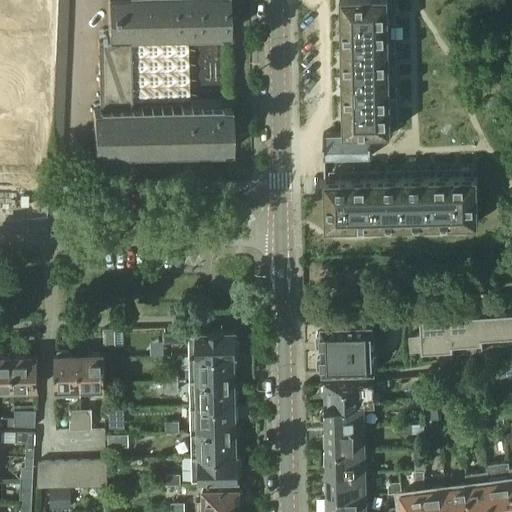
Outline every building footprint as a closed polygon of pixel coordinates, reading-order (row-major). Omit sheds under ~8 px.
[(0,0),(0,18),(20,19),(20,0),(0,0)] [(20,0),(20,19),(43,20),(43,0),(20,0)] [(94,153),(119,152),(119,164),(132,164),(132,151),(232,150),(231,104),(131,106),(130,34),(229,32),(228,0),(107,0),(108,34),(108,36),(98,37),(99,107),(93,107),(94,153)] [(340,0),(344,133),(324,133),(325,157),(373,156),(372,132),(392,131),(388,0),(340,0)] [(6,75),(6,83),(7,83),(15,83),(18,84),(18,76),(6,75)] [(18,76),(18,84),(23,84),(30,84),(30,76),(18,76)] [(7,83),(7,95),(15,95),(15,83),(7,83)] [(15,83),(15,95),(23,96),(23,84),(18,84),(15,83)] [(0,124),(0,164),(13,164),(14,125),(0,124)] [(14,125),(13,164),(36,165),(36,125),(14,125)] [(479,173),(326,177),(327,225),(480,221),(479,173)] [(498,335),(500,344),(500,345),(511,342),(511,309),(508,310),(500,311),(480,312),(482,350),(483,349),(482,335),(498,335)] [(451,314),(451,317),(453,357),(454,356),(453,342),(467,341),(469,351),(469,352),(469,353),(482,350),(480,312),(460,313),(451,314)] [(439,360),(453,357),(451,317),(451,314),(440,315),(440,314),(420,316),(421,333),(409,334),(410,350),(424,349),(424,348),(436,348),(439,359),(439,360)] [(373,368),(371,324),(323,326),(323,329),(317,332),(318,342),(322,343),(321,346),(321,350),(322,352),(318,354),(319,364),(325,366),(325,369),(373,368)] [(115,330),(105,330),(106,345),(115,345),(115,330)] [(236,354),(236,352),(239,349),(239,342),(236,340),(236,330),(188,331),(189,355),(236,354)] [(177,345),(176,331),(163,331),(164,345),(177,345)] [(79,389),(104,389),(103,353),(78,354),(79,389)] [(78,354),(54,354),(55,390),(79,389),(78,354)] [(189,380),(234,379),(234,367),(237,367),(236,354),(189,355),(184,355),(181,362),(182,367),(189,366),(189,380)] [(0,388),(14,389),(13,356),(0,355),(0,388)] [(13,356),(14,389),(36,388),(35,355),(13,356)] [(497,363),(501,378),(511,376),(511,358),(497,360),(497,363)] [(484,385),(501,383),(501,378),(497,363),(481,365),(484,385)] [(165,381),(178,381),(177,370),(164,370),(165,381)] [(462,379),(464,400),(480,398),(478,377),(462,379)] [(197,405),(237,404),(237,391),(235,391),(234,379),(189,380),(190,395),(196,394),(197,405)] [(178,381),(165,381),(165,390),(178,390),(178,381)] [(374,393),(373,382),(330,383),(331,403),(364,403),(380,402),(379,392),(374,393)] [(441,385),(444,411),(457,410),(454,383),(441,385)] [(414,400),(424,400),(424,384),(414,384),(414,400)] [(424,400),(414,400),(410,400),(409,403),(424,408),(424,400)] [(326,419),(326,426),(365,425),(364,403),(331,403),(326,403),(326,407),(324,408),(323,408),(322,409),(321,410),(321,412),(320,413),(320,414),(321,416),(321,417),(322,418),(323,419),(325,419),(326,419)] [(191,431),(236,429),(236,418),(238,418),(237,404),(197,405),(190,405),(190,417),(191,431)] [(69,411),(70,428),(81,428),(81,408),(70,408),(69,411)] [(81,408),(81,428),(92,428),(91,408),(81,408)] [(15,417),(14,425),(36,426),(36,409),(15,409),(15,417)] [(3,416),(2,425),(14,425),(15,417),(3,416)] [(166,431),(179,431),(179,420),(165,421),(166,431)] [(398,423),(398,433),(413,432),(412,423),(398,423)] [(365,448),(365,425),(326,426),(326,435),(323,435),(324,446),(327,446),(327,449),(365,448)] [(191,456),(198,456),(239,455),(238,442),(236,442),(236,429),(191,431),(191,456)] [(26,443),(26,455),(33,456),(33,435),(33,431),(15,430),(14,443),(26,443)] [(327,464),(327,472),(366,471),(365,448),(327,449),(327,453),(324,453),(324,464),(327,464)] [(33,456),(26,455),(25,466),(22,466),(22,479),(32,479),(33,456)] [(239,455),(198,456),(198,468),(192,468),(192,480),(239,479),(239,469),(241,467),(241,459),(239,457),(239,455)] [(106,460),(37,461),(36,487),(38,488),(106,486),(106,460)] [(425,460),(415,461),(415,470),(425,470),(425,460)] [(511,511),(511,487),(511,478),(509,467),(508,460),(487,463),(488,470),(493,511),(511,511)] [(466,473),(468,483),(471,511),(493,511),(488,470),(466,473)] [(366,494),(366,471),(327,472),(327,480),(325,481),(325,492),(328,492),(328,495),(366,494)] [(416,471),(415,484),(424,484),(425,472),(416,471)] [(167,473),(167,485),(180,484),(180,473),(167,473)] [(31,503),(32,479),(22,479),(21,503),(31,503)] [(400,481),(390,481),(389,480),(386,483),(388,485),(388,492),(402,492),(400,481)] [(471,511),(468,483),(446,486),(448,511),(471,511)] [(196,511),(240,511),(240,502),(243,499),(243,492),(239,489),(239,486),(203,487),(203,500),(196,500),(196,511)] [(448,511),(446,486),(424,489),(426,511),(448,511)] [(70,488),(49,488),(50,509),(71,508),(70,488)] [(426,511),(424,489),(402,491),(404,511),(426,511)] [(328,509),(327,511),(366,511),(366,494),(328,495),(328,498),(325,498),(325,509),(328,509)] [(21,503),(17,502),(17,511),(30,511),(31,503),(21,503)] [(184,511),(184,502),(171,502),(171,511),(184,511)]
